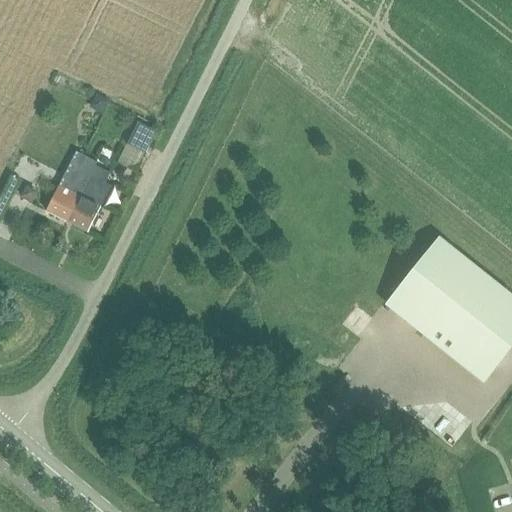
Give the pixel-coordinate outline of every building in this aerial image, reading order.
[(98,98),(93,108),(102,112),(107,103),(98,98)] [(127,146),(144,154),(155,133),(137,124),(127,146)] [(77,153),(47,213),(67,223),(95,167),(97,163),(77,153)] [(95,167),(67,223),(87,233),(103,201),(106,203),(105,205),(106,205),(115,187),(114,187),(113,189),(105,185),(110,175),(95,167)] [(31,203),(36,194),(26,189),(22,198),(31,203)] [(389,305),(483,381),(511,343),(511,299),(438,240),(389,305)] [(332,322),(349,333),(362,313),(345,303),(332,322)]
